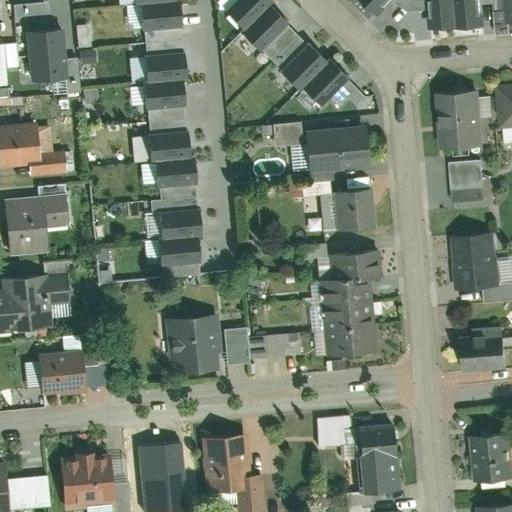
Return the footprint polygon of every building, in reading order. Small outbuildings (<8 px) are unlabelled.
[(181,0),(155,0),(132,1),(135,38),(184,36),(181,0)] [(271,1),(270,0),(233,0),(226,9),(246,28),(271,1)] [(363,0),(377,13),(389,0),(363,0)] [(428,0),(429,6),(430,27),(457,25),(455,0),(428,0)] [(482,0),(455,0),(457,25),(458,26),(484,24),(482,0)] [(511,25),(511,0),(503,0),(506,26),(511,25)] [(292,21),(272,2),(246,28),(267,48),(292,21)] [(78,24),(79,47),(91,46),(90,24),(78,24)] [(61,29),(28,32),(32,80),(65,76),(61,29)] [(185,37),(135,39),(138,76),(187,74),(185,37)] [(330,60),(310,41),(285,68),(305,87),(330,60)] [(96,62),(95,50),(81,51),(82,64),(96,62)] [(352,80),(331,61),(306,88),(326,107),(352,80)] [(187,76),(138,79),(141,116),(190,113),(187,76)] [(511,84),(497,86),(501,130),(511,129),(511,84)] [(478,90),(436,93),(442,154),(484,150),(478,90)] [(194,117),(144,120),(147,157),(196,154),(194,117)] [(0,170),(30,169),(31,179),(70,176),(68,153),(40,155),(38,124),(0,126),(0,170)] [(311,173),(370,167),(366,126),(307,132),(311,173)] [(198,157),(148,160),(151,197),(200,194),(198,157)] [(484,158),(450,160),(453,205),(487,203),(484,158)] [(375,230),(371,187),(335,190),(339,233),(375,230)] [(200,198),(150,201),(153,238),(202,235),(200,198)] [(4,204),(7,259),(49,257),(47,228),(70,226),(68,200),(4,204)] [(496,233),(450,235),(453,292),(499,289),(496,233)] [(203,236),(153,239),(156,276),(205,273),(203,236)] [(382,274),(380,248),(327,253),(330,278),(371,275),(382,274)] [(373,300),(371,275),(330,278),(319,279),(321,305),(373,300)] [(67,277),(2,281),(4,299),(0,298),(0,338),(54,335),(52,308),(69,307),(67,277)] [(376,326),(373,300),(321,305),(323,331),(376,326)] [(223,367),(218,313),(167,317),(173,379),(214,376),(213,368),(223,367)] [(225,327),(227,360),(302,356),(301,332),(249,335),(249,326),(225,327)] [(378,352),(376,326),(323,331),(326,357),(378,352)] [(511,331),(462,333),(463,368),(511,366),(511,331)] [(87,395),(83,351),(38,356),(42,400),(87,395)] [(355,428),(361,495),(402,492),(396,425),(355,428)] [(266,511),(263,476),(252,477),(248,433),(204,437),(210,496),(234,494),(235,511),(266,511)] [(511,435),(471,439),(475,485),(511,481),(511,435)] [(175,444),(145,447),(150,497),(180,494),(175,444)] [(114,447),(61,451),(66,509),(119,505),(114,447)] [(0,511),(13,511),(10,467),(0,468),(0,511)]
